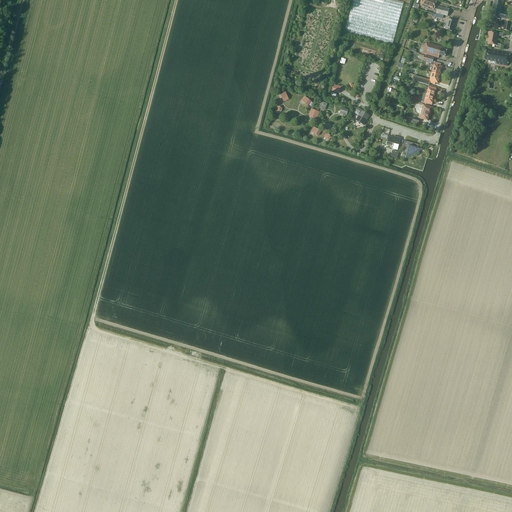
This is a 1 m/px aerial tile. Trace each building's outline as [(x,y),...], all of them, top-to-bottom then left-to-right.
[(354,0),(346,33),(393,44),(404,2),(394,0),(354,0)] [(434,9),(436,2),(431,0),(422,0),(421,6),(428,8),(429,7),(434,9)] [(500,0),(495,0),(492,18),(497,19),(498,19),(500,19),(500,18),(507,19),(509,13),(501,12),(503,1),(501,0),(500,0)] [(448,16),(449,9),(438,7),(436,13),(435,17),(443,19),(444,15),(448,16)] [(452,31),(455,21),(448,18),(445,29),(452,31)] [(497,44),(498,40),(488,38),(487,44),(496,46),(501,47),(501,44),(497,44)] [(445,57),(447,50),(441,49),(442,47),(426,42),(423,53),(438,58),(439,55),(445,57)] [(508,66),(510,53),(486,49),(484,60),(490,61),(489,63),(508,66)] [(434,66),(432,73),(440,75),(442,67),(440,66),(441,64),(434,63),(432,62),(434,58),(424,55),(423,60),(431,63),(430,65),(434,66)] [(422,84),(427,85),(429,86),(430,83),(435,84),(435,83),(438,83),(440,75),(432,73),(430,81),(414,76),(413,81),(422,84)] [(423,94),(434,97),(436,89),(428,86),(428,88),(425,88),(423,94)] [(432,105),(434,97),(423,94),(421,102),(432,105)] [(428,121),(431,107),(423,105),(420,119),(428,121)] [(349,110),(341,108),(339,114),(347,116),(349,110)] [(316,120),(319,112),(313,110),(311,116),(310,117),(316,120)] [(363,125),(369,116),(362,111),(359,116),(357,116),(359,124),(361,124),(363,125)] [(393,137),(389,136),(387,144),(391,145),(391,144),(394,145),(393,149),(397,151),(401,138),(396,137),(393,136),(393,137)] [(417,144),(407,142),(404,141),(403,146),(405,148),(404,151),(403,155),(406,157),(405,159),(410,156),(412,156),(413,155),(422,149),(418,148),(418,146),(417,146),(417,144)]
